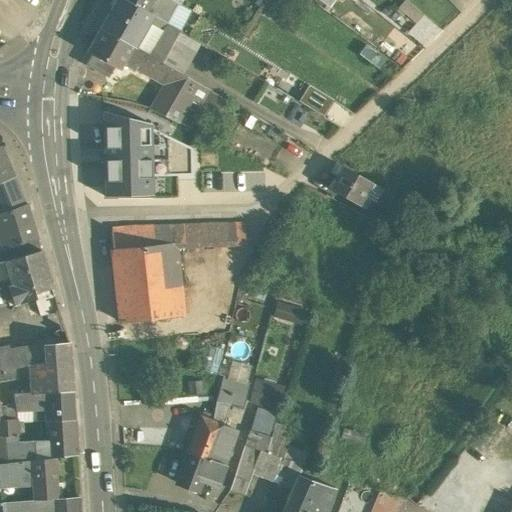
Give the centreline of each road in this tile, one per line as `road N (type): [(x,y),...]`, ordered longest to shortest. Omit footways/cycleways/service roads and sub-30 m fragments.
road 1 (residential): [(61,216),(258,212),(360,114),(511,0)]
road 2 (secondary): [(101,511),(92,369),(61,216)]
road 3 (secondary): [(61,216),(47,95)]
